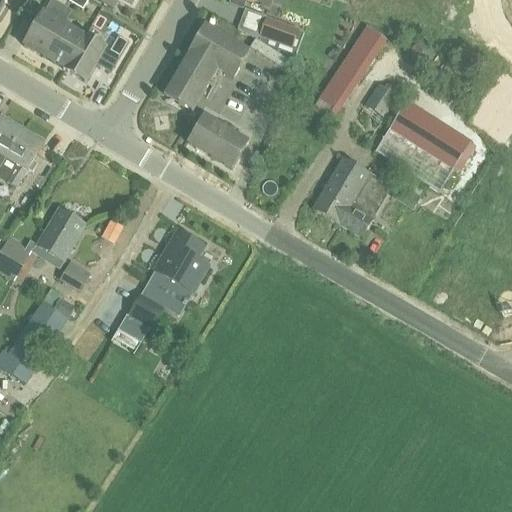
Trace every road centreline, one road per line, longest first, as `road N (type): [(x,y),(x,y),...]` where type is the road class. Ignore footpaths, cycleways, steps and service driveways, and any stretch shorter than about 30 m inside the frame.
road 1 (tertiary): [(508,372),(107,136)]
road 2 (residential): [(107,136),(184,0)]
road 3 (tertiary): [(107,136),(0,72)]
